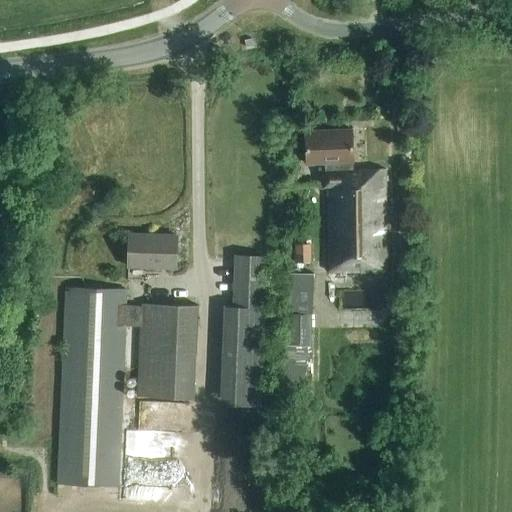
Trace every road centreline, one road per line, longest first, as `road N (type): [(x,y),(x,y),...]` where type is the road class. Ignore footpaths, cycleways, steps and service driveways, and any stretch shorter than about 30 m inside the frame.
road 1 (tertiary): [(0,69),(125,58),(194,34),(236,0)]
road 2 (unclassified): [(511,18),(341,29),(279,0)]
